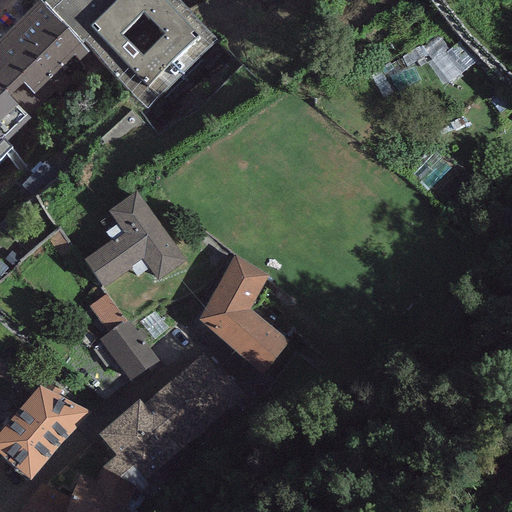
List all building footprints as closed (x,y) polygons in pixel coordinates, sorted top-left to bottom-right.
[(45,0),(42,4),(89,52),(144,109),(217,40),(178,0),(45,0)] [(0,39),(0,92),(22,115),(89,52),(42,4),(40,1),(0,39)] [(0,92),(0,148),(29,120),(22,115),(0,92)] [(186,261),(136,191),(108,211),(125,233),(83,259),(104,288),(142,260),(158,281),(186,261)] [(268,277),(235,255),(198,322),(263,375),(287,340),(250,310),(268,277)] [(125,321),(106,294),(89,306),(108,333),(125,321)] [(162,366),(127,319),(125,321),(108,333),(98,341),(133,387),(162,366)] [(203,355),(142,404),(181,451),(241,402),(203,355)] [(89,412),(40,386),(0,432),(0,455),(29,482),(89,412)] [(146,480),(181,451),(142,404),(140,401),(98,435),(116,457),(108,463),(131,492),(135,496),(149,484),(146,480)] [(80,476),(71,498),(65,511),(124,511),(131,492),(108,463),(96,482),(80,476)] [(65,511),(71,498),(41,484),(19,511),(65,511)]
